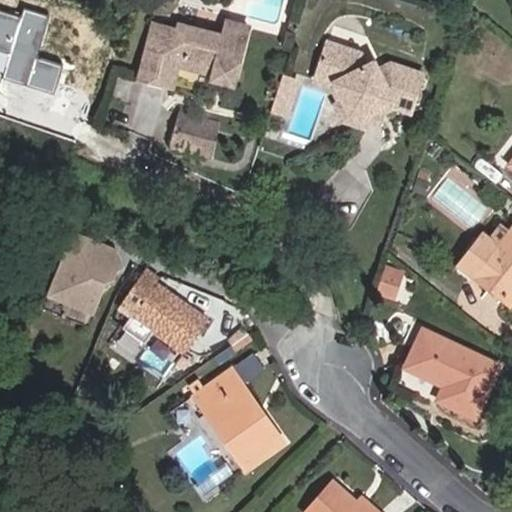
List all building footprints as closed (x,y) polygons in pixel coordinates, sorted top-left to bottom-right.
[(4,78),(55,93),(63,65),(37,56),(50,16),(23,8),(20,16),(0,9),(0,70),(6,72),(4,78)] [(214,73),(215,66),(240,72),(251,25),(228,19),(224,34),(180,23),(178,29),(153,23),(140,76),(150,79),(168,83),(172,84),(177,64),(214,73)] [(367,69),(361,56),(328,45),(318,77),(336,84),(352,116),(362,119),(376,112),(374,107),(385,102),(394,103),(403,106),(413,109),(423,77),(391,66),(378,73),(375,65),(367,69)] [(212,78),(237,84),(240,72),(215,66),(214,73),(212,78)] [(411,114),(413,109),(403,106),(394,103),(385,102),(374,107),(376,112),(362,119),(352,116),(336,84),(318,77),(316,82),(333,88),(341,104),(336,106),(346,125),(350,123),(360,126),(362,130),(380,121),(378,117),(387,107),(411,114)] [(149,83),(166,87),(168,83),(150,79),(149,83)] [(428,196),(433,181),(418,176),(413,191),(428,196)] [(76,229),(46,296),(95,318),(126,251),(76,229)] [(475,276),(504,300),(511,289),(511,231),(499,247),(484,234),(460,263),(475,276)] [(129,292),(141,301),(133,314),(154,329),(184,351),(207,320),(155,282),(159,277),(147,267),(129,292)] [(403,275),(387,269),(385,275),(401,280),(403,275)] [(395,298),(401,280),(385,275),(379,293),(395,298)] [(127,322),(148,337),(154,329),(133,314),(127,322)] [(476,417),(502,367),(424,330),(407,366),(445,385),(439,399),(476,417)] [(260,418),(237,385),(243,381),(234,369),(197,396),(248,467),(285,441),(266,414),(260,418)] [(243,381),(237,385),(260,418),(266,414),(243,381)] [(367,511),(358,503),(334,483),(308,511),(367,511)] [(378,511),(363,498),(358,503),(367,511),(378,511)]
